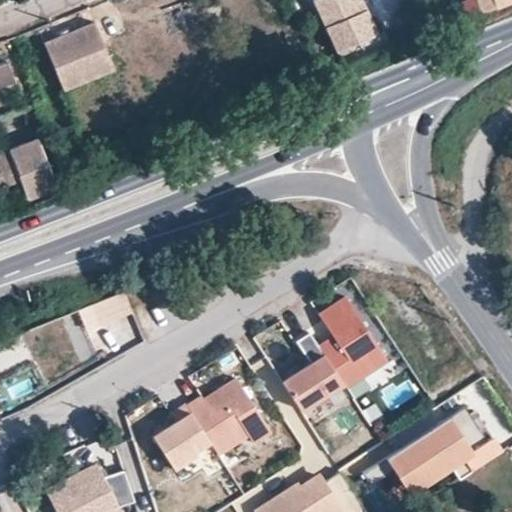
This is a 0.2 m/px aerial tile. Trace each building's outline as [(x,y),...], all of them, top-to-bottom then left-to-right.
[(343,67),(394,47),(386,30),(379,32),(366,6),(363,0),(315,0),(325,24),(336,51),(343,67)] [(511,1),(511,0),(465,0),(460,8),(466,19),(511,1)] [(59,90),(77,83),(71,70),(105,57),(92,23),(40,43),(59,90)] [(110,70),(105,57),(71,70),(77,83),(110,70)] [(0,84),(9,81),(2,62),(0,62),(0,84)] [(10,158),(0,161),(0,183),(18,177),(25,198),(54,188),(34,138),(6,147),(10,158)] [(0,138),(0,161),(10,158),(6,147),(3,138),(0,138)] [(126,294),(78,309),(86,334),(133,319),(126,294)] [(334,349),(319,358),(325,367),(342,395),(345,399),(359,389),(355,382),(380,366),(346,310),(320,326),(334,349)] [(325,367),(284,392),(302,421),(342,395),(325,367)] [(204,404),(190,413),(211,448),(220,461),(250,442),(256,451),(274,440),(241,386),(207,407),(204,404)] [(211,448),(188,411),(175,419),(180,428),(156,443),(176,476),(200,462),(197,457),(211,448)] [(465,427),(460,419),(358,482),(365,493),(400,471),(413,463),(428,486),(458,468),(465,481),(494,463),(470,424),(465,427)] [(413,463),(400,471),(415,494),(428,486),(413,463)] [(130,505),(120,474),(102,480),(95,467),(43,494),(52,511),(119,511),(117,509),(130,505)] [(359,511),(337,477),(320,487),(316,481),(289,498),(286,494),(256,511),(359,511)]
